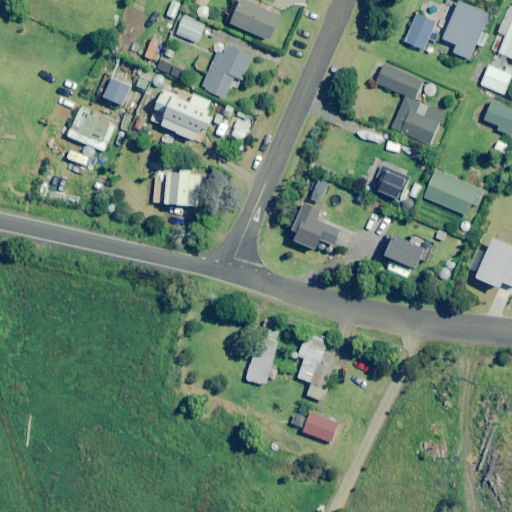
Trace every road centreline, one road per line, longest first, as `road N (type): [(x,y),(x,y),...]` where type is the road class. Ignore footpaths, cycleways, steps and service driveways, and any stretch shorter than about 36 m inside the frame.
road 1 (residential): [(227,271),(344,0)]
road 2 (residential): [(511,330),(344,306),(227,271)]
road 3 (residential): [(227,271),(0,220)]
